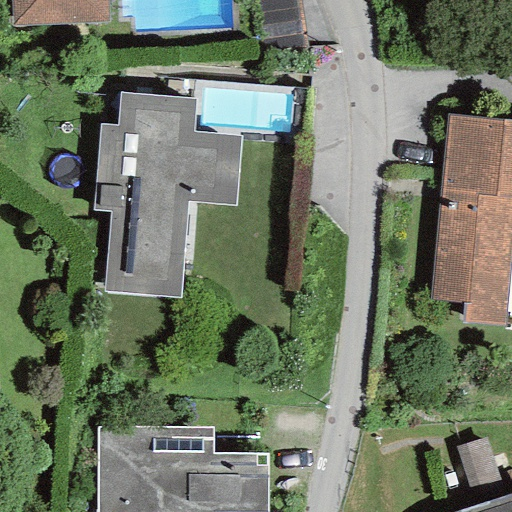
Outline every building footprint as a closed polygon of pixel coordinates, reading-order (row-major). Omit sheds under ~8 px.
[(11,0),(13,26),(106,22),(105,0),(11,0)] [(108,212),(103,292),(179,299),(185,204),(235,206),(239,136),(192,132),(194,98),(119,94),(115,125),(98,125),(92,212),(108,212)] [(511,122),(447,115),(430,300),(465,303),(462,323),(503,326),(511,228),(511,122)] [(265,511),(266,454),(211,453),(211,428),(97,427),(96,511),(265,511)] [(511,511),(511,494),(455,511),(511,511)]
